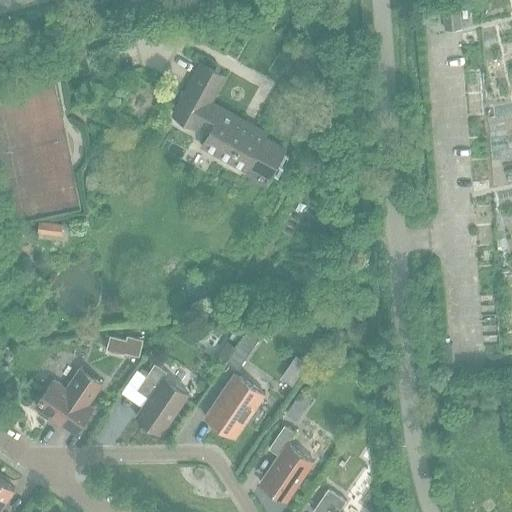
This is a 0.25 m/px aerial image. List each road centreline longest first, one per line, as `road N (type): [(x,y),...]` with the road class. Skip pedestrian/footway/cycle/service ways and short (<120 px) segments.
road 1 (residential): [(431,511),(415,444),(378,0)]
road 2 (residential): [(251,511),(219,463),(202,453),(30,458)]
